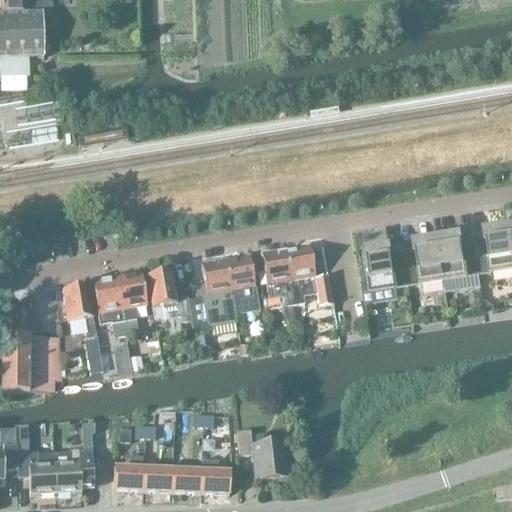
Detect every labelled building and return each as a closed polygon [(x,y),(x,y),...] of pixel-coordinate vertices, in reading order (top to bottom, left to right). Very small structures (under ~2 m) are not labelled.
[(0,0),(1,15),(27,14),(26,0),(0,0)] [(27,80),(26,60),(43,60),(42,16),(0,17),(0,61),(1,81),(27,80)] [(56,150),(56,130),(2,128),(1,148),(56,150)] [(471,235),(478,278),(511,272),(511,262),(506,229),(484,233),(485,240),(473,242),(472,235),(471,235)] [(459,237),(436,240),(443,284),(478,278),(471,235),(472,243),(460,245),(459,237)] [(401,246),(408,290),(443,284),(436,240),(413,244),(414,252),(403,254),(401,246)] [(401,246),(400,246),(401,254),(389,256),(388,248),(365,252),(372,296),(408,290),(401,246)] [(314,282),(309,249),(285,253),(294,308),(304,307),(303,300),(317,298),(314,282)] [(294,308),(285,253),(261,257),(268,302),(282,299),(284,310),(294,308)] [(256,302),(249,259),(225,263),(234,315),(256,302)] [(201,267),(204,288),(206,298),(202,298),(202,301),(207,330),(236,326),(234,315),(225,263),(201,267)] [(176,307),(171,275),(168,275),(168,273),(157,275),(157,277),(146,279),(155,329),(165,328),(164,323),(179,321),(177,307),(176,307)] [(141,278),(116,282),(126,340),(139,338),(136,323),(134,314),(146,312),(141,278)] [(314,282),(317,298),(319,309),(332,307),(328,280),(314,282)] [(126,340),(116,282),(91,286),(97,320),(109,318),(113,342),(126,340)] [(64,290),(64,293),(62,293),(68,325),(82,323),(85,341),(96,339),(87,289),(76,291),(76,288),(64,290)] [(207,330),(202,301),(188,304),(187,299),(176,301),(177,307),(179,321),(180,326),(192,324),(193,333),(207,330)] [(10,339),(28,339),(28,312),(11,311),(10,339)] [(284,312),(287,333),(297,331),(294,311),(284,312)] [(28,395),(29,339),(1,339),(0,395),(28,395)] [(85,341),(84,341),(87,359),(99,357),(96,339),(85,341)] [(54,342),(35,342),(34,359),(49,360),(49,368),(53,368),(54,342)] [(114,352),(115,360),(128,358),(126,349),(114,352)] [(125,360),(126,375),(140,374),(140,359),(125,360)] [(192,431),(202,431),(203,419),(193,419),(192,431)] [(203,419),(202,431),(212,432),(212,420),(203,419)] [(135,442),(145,442),(145,430),(135,430),(135,442)] [(145,430),(145,442),(154,443),(155,431),(145,430)] [(239,461),(252,459),(255,484),(289,480),(285,446),(252,449),(250,434),(236,436),(239,461)] [(91,445),(82,445),(82,453),(91,453),(91,445)] [(2,456),(0,455),(0,482),(4,482),(3,474),(16,473),(15,449),(2,450),(2,456)] [(68,456),(53,456),(55,497),(80,496),(80,498),(81,498),(80,492),(93,492),(91,453),(82,453),(68,454),(68,456)] [(55,497),(53,456),(37,457),(37,455),(27,456),(29,501),(30,501),(30,498),(55,497)] [(142,495),(143,472),(141,472),(142,460),(130,460),(129,472),(114,471),(113,493),(142,495)] [(229,476),(217,475),(218,465),(201,464),(200,475),(199,497),(228,498),(229,476)] [(142,495),(171,496),(172,474),(143,472),(142,495)] [(171,496),(199,497),(200,475),(172,474),(171,496)]
